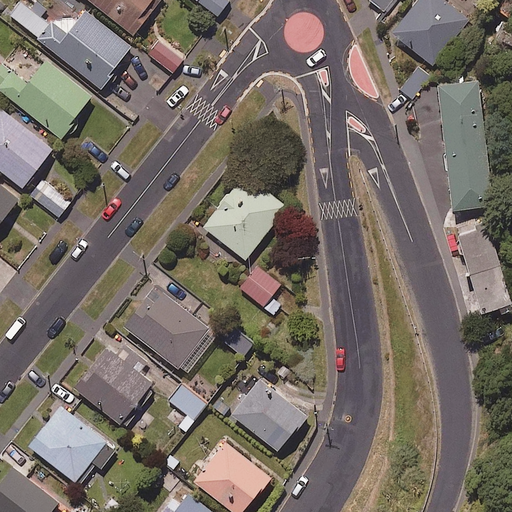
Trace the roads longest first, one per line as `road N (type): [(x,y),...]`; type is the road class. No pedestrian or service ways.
road 1 (residential): [(327,114),(348,118),(377,149),(445,336),(458,430),(440,511)]
road 2 (residential): [(0,373),(241,67),(275,41)]
road 3 (residential): [(313,511),(342,468),(359,400),(327,114)]
